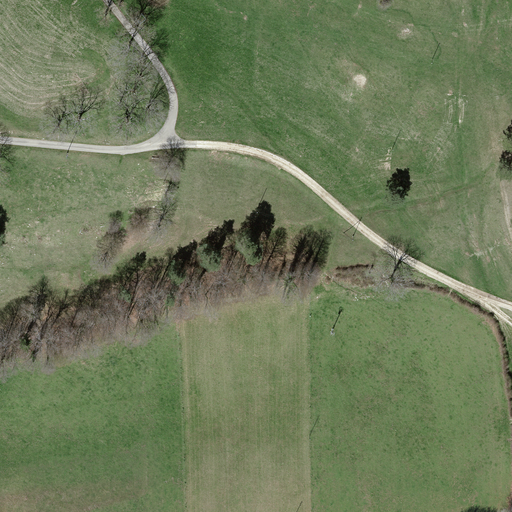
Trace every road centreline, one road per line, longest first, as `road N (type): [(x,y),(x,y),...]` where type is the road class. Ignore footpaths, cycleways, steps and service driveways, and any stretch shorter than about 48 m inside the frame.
road 1 (track): [(161,139),(265,155),(412,263),(511,306)]
road 2 (track): [(0,139),(122,149),(165,135),(173,113),(169,84),(107,0)]
